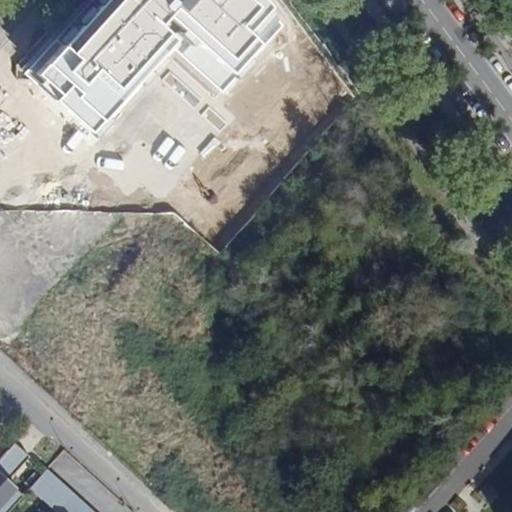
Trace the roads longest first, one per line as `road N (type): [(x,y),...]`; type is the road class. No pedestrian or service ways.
road 1 (unknown): [(0,305),(34,233),(52,155),(45,129),(0,75)]
road 2 (residential): [(141,511),(0,389)]
road 3 (residential): [(421,0),(511,122)]
road 4 (residential): [(426,511),(511,421)]
